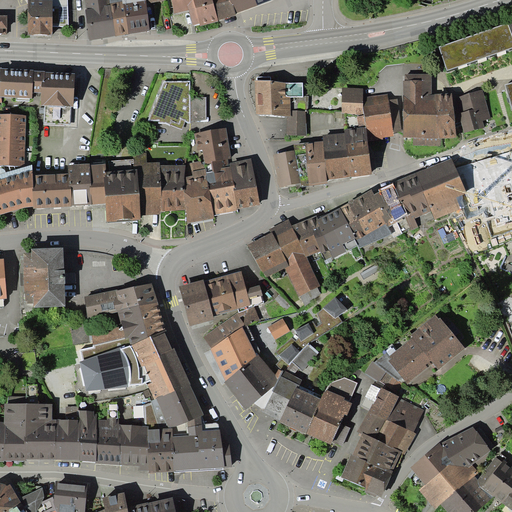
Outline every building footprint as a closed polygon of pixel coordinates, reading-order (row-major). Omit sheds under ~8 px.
[(27,0),(28,35),(53,35),(52,27),(61,27),(64,27),(68,27),(68,0),(27,0)] [(116,36),(110,0),(84,0),(86,9),(85,9),(90,40),(116,36)] [(110,0),(116,36),(129,34),(124,3),(123,3),(122,0),(110,0)] [(122,0),(123,3),(124,3),(129,34),(150,30),(147,3),(145,0),(122,0)] [(171,0),(175,13),(189,10),(193,25),(200,24),(200,26),(219,21),(218,20),(213,0),(171,0)] [(213,0),(218,20),(236,15),(236,13),(233,4),(231,4),(230,0),(213,0)] [(230,0),(231,4),(233,4),(236,13),(272,0),(230,0)] [(511,32),(508,23),(440,46),(448,70),(511,47),(511,32)] [(41,92),(41,102),(41,105),(45,105),(44,125),(70,126),(70,107),(74,107),(75,74),(45,72),(45,71),(34,71),(34,70),(2,68),(0,68),(0,97),(1,97),(16,98),(30,98),(32,98),(33,92),(41,92)] [(441,138),(456,137),(453,93),(432,94),(432,74),(405,74),(405,80),(403,81),(404,137),(413,137),(413,145),(441,145),(441,138)] [(286,82),(255,80),(256,113),(288,115),(291,116),(291,110),(305,111),(308,111),(309,95),(303,95),(303,83),(286,82)] [(190,81),(164,81),(148,120),(159,120),(159,123),(166,123),(183,129),(186,121),(188,122),(191,123),(190,97),(190,81)] [(342,113),(364,114),(363,98),(363,88),(342,87),(342,113)] [(455,97),(465,133),(485,127),(483,121),(491,119),(483,90),(455,97)] [(389,100),(388,94),(363,98),(364,114),(365,115),(357,116),(359,127),(366,126),(368,141),(383,139),(383,138),(394,136),(393,133),(389,100)] [(206,97),(190,97),(191,123),(206,119),(206,97)] [(398,98),(389,100),(393,133),(402,132),(398,98)] [(305,111),(291,110),(291,116),(288,115),(287,135),(307,135),(305,111)] [(26,116),(0,114),(0,165),(24,166),(26,116)] [(350,177),(372,174),(368,141),(366,126),(359,127),(344,129),(345,133),(350,177)] [(251,159),(233,162),(226,128),(194,134),(197,150),(202,149),(205,161),(202,162),(203,164),(205,164),(205,168),(214,215),(237,211),(237,209),(260,205),(251,159)] [(323,141),(328,180),(350,177),(345,133),(323,135),(323,141)] [(328,180),(323,141),(294,144),(294,150),(301,183),(301,187),(328,184),(328,180)] [(294,150),(273,154),(279,187),(301,183),(294,150)] [(511,151),(456,168),(467,193),(456,198),(461,208),(466,219),(483,212),(488,221),(494,218),(496,227),(511,222),(511,151)] [(134,169),(138,169),(141,215),(161,214),(161,211),(186,210),(184,189),(185,189),(185,177),(186,165),(160,165),(160,162),(147,162),(147,152),(133,152),(133,159),(134,169)] [(451,158),(394,183),(408,215),(405,216),(411,229),(412,230),(419,227),(418,226),(434,218),(435,220),(461,208),(456,198),(467,193),(456,168),(451,158)] [(138,169),(134,169),(133,159),(109,160),(110,171),(107,171),(107,174),(105,174),(105,177),(104,177),(106,204),(107,222),(141,220),(141,215),(138,169)] [(186,210),(188,223),(214,219),(214,215),(205,168),(205,164),(203,164),(202,164),(201,161),(190,163),(193,176),(185,177),(185,189),(184,189),(186,210)] [(72,206),(92,204),(90,164),(90,163),(68,165),(68,173),(69,184),(70,184),(72,207),(72,206)] [(90,164),(92,204),(106,204),(104,177),(105,177),(105,174),(107,174),(107,171),(106,163),(90,164)] [(0,179),(33,170),(32,165),(6,172),(5,171),(5,170),(4,169),(3,168),(2,168),(1,168),(0,168),(0,179)] [(33,170),(0,179),(0,214),(25,207),(33,207),(33,188),(34,188),(33,175),(33,170)] [(68,173),(33,175),(34,188),(33,188),(33,207),(33,208),(72,207),(70,184),(69,184),(68,173)] [(380,192),(375,194),(384,215),(382,216),(393,233),(395,238),(411,229),(405,216),(408,215),(394,183),(378,189),(380,192)] [(349,203),(340,207),(356,237),(354,238),(358,246),(359,249),(393,233),(382,216),(384,215),(375,194),(372,189),(354,200),(352,199),(349,201),(349,203)] [(333,258),(358,246),(354,238),(356,237),(340,207),(318,219),(317,219),(333,256),(333,258)] [(317,215),(308,219),(321,251),(325,260),(333,256),(317,219),(318,219),(317,215)] [(285,268),(299,296),(321,286),(307,257),(292,225),(289,219),(269,229),(271,232),(247,245),(265,277),(285,268)] [(292,225),(307,257),(321,251),(308,219),(292,225)] [(32,251),(23,251),(24,262),(23,262),(24,291),(25,291),(26,302),(33,302),(34,306),(66,305),(64,245),(31,247),(32,251)] [(380,269),(377,264),(360,274),(364,279),(380,269)] [(204,281),(214,316),(250,305),(249,299),(246,288),(241,271),(204,281)] [(204,280),(179,286),(184,305),(190,326),(214,319),(214,316),(204,281),(204,280)] [(117,290),(84,297),(88,318),(118,312),(118,310),(158,302),(152,283),(117,290)] [(260,285),(246,288),(249,299),(263,296),(260,285)] [(291,305),(280,294),(275,298),(287,310),(291,305)] [(316,326),(313,321),(296,330),(299,338),(296,341),(292,337),(276,352),(288,364),(300,351),(309,343),(342,322),(338,316),(347,309),(335,297),(323,308),(324,308),(317,313),(322,323),(316,326)] [(132,345),(166,330),(158,302),(118,310),(118,312),(122,325),(126,338),(129,338),(130,345),(132,345)] [(239,312),(236,314),(244,325),(245,327),(260,319),(254,306),(239,312)] [(203,337),(211,349),(243,326),(244,325),(236,314),(203,337)] [(408,384),(434,364),(438,370),(465,348),(440,317),(439,319),(436,315),(411,334),(413,337),(390,356),(391,358),(389,360),(405,381),(408,384)] [(283,318),(268,327),(275,339),(290,331),(283,318)] [(126,338),(122,325),(91,332),(94,345),(93,345),(93,346),(80,350),(83,360),(120,348),(121,349),(130,345),(129,338),(126,338)] [(256,355),(243,326),(211,349),(210,349),(225,382),(256,355)] [(190,384),(166,330),(132,345),(142,367),(144,365),(151,381),(147,383),(154,400),(157,398),(156,397),(163,394),(164,396),(190,384)] [(284,370),(293,375),(299,368),(303,371),(319,352),(309,343),(300,351),(288,364),(284,370)] [(129,385),(143,384),(147,383),(151,381),(144,365),(142,367),(139,367),(137,361),(137,357),(134,352),(132,348),(130,345),(121,349),(120,348),(83,360),(80,362),(86,391),(129,386),(129,385)] [(34,352),(21,353),(23,370),(36,368),(34,352)] [(390,356),(387,353),(374,362),(386,372),(402,383),(405,381),(389,360),(391,358),(390,356)] [(224,382),(246,410),(254,403),(274,387),(278,379),(258,354),(256,355),(225,382),(224,382)] [(374,362),(373,361),(365,373),(380,382),(386,372),(374,362)] [(295,387),(298,388),(302,379),(293,375),(284,370),(282,370),(278,379),(274,387),(254,403),(262,409),(261,412),(280,421),(295,387)] [(402,383),(386,372),(380,382),(397,392),(402,383)] [(328,386),(326,389),(345,397),(344,400),(350,402),(358,383),(344,377),(332,382),(330,384),(328,386)] [(172,428),(187,421),(201,416),(204,415),(190,384),(164,396),(163,394),(156,397),(157,398),(154,400),(151,401),(152,403),(144,406),(145,426),(148,426),(149,429),(172,428)] [(279,422),(305,434),(321,399),(298,388),(295,387),(280,421),(279,422)] [(372,403),(358,432),(361,434),(362,432),(386,444),(386,445),(393,448),(393,447),(402,452),(401,453),(406,455),(416,433),(414,432),(425,410),(399,397),(399,396),(381,388),(373,404),(372,403)] [(305,434),(331,444),(332,442),(340,423),(345,414),(347,416),(352,403),(350,402),(344,400),(345,397),(326,389),(325,392),(324,391),(321,399),(305,434)] [(26,459),(27,404),(25,404),(9,403),(5,403),(5,422),(4,460),(26,461),(26,459)] [(27,404),(26,459),(56,460),(57,419),(52,419),(52,404),(27,404)] [(80,410),(79,406),(66,406),(66,419),(79,419),(80,410)] [(79,461),(96,461),(97,461),(97,420),(97,414),(94,414),(94,410),(80,410),(79,419),(79,461)] [(201,416),(187,421),(172,428),(174,471),(232,467),(230,443),(222,444),(220,430),(203,431),(202,424),(201,416)] [(96,461),(96,464),(120,464),(120,425),(120,419),(117,419),(117,417),(110,417),(110,418),(107,418),(107,420),(97,420),(97,461),(96,461)] [(57,419),(56,460),(79,461),(79,419),(66,419),(57,419)] [(340,423),(332,442),(342,446),(350,427),(340,423)] [(149,429),(148,426),(145,426),(120,425),(120,464),(140,466),(140,470),(149,471),(147,429),(149,429)] [(473,427),(440,444),(451,461),(455,465),(469,468),(472,465),(476,470),(483,465),(488,456),(487,454),(491,451),(473,427)] [(174,471),(172,428),(149,429),(147,429),(149,471),(149,472),(174,471)] [(386,444),(362,432),(361,434),(352,455),(351,454),(341,477),(366,488),(365,490),(366,490),(365,493),(376,498),(377,495),(382,497),(393,471),(401,453),(402,452),(393,447),(393,448),(386,445),(386,444)] [(447,466),(451,461),(440,444),(439,443),(425,454),(410,467),(425,485),(447,466)] [(511,466),(504,460),(502,462),(496,457),(477,479),(479,486),(493,497),(494,496),(502,503),(511,490),(511,466)] [(472,465),(469,468),(455,465),(451,461),(447,466),(425,485),(419,490),(435,510),(441,504),(475,476),(479,473),(476,470),(472,465)] [(475,476),(441,504),(447,511),(476,511),(493,497),(479,486),(477,479),(475,476)] [(85,511),(88,484),(56,480),(54,496),(54,501),(56,510),(56,511),(85,511)] [(0,511),(4,511),(21,502),(28,511),(35,511),(36,511),(40,505),(42,501),(44,497),(43,487),(22,497),(13,482),(11,482),(9,482),(10,484),(7,486),(6,484),(0,482),(0,511)] [(511,490),(502,503),(511,510),(511,490)] [(128,511),(128,507),(124,493),(103,498),(106,509),(106,511),(128,511)] [(54,496),(42,501),(40,505),(36,511),(35,511),(50,511),(55,510),(56,510),(54,501),(54,496)] [(176,511),(173,497),(148,503),(148,502),(128,507),(128,511),(176,511)] [(28,511),(21,502),(4,511),(28,511)]
